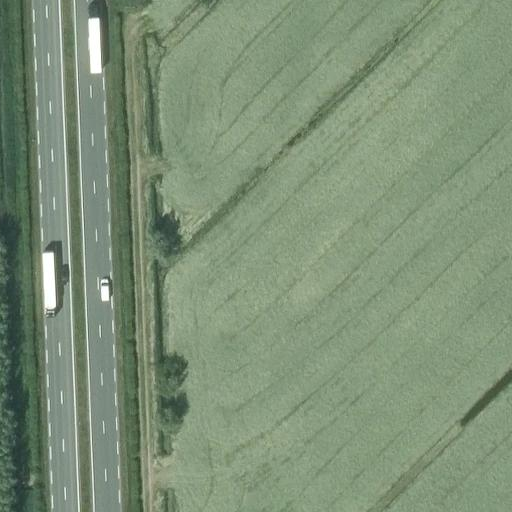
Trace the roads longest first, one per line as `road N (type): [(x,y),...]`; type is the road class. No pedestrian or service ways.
road 1 (primary): [(106,511),(86,0)]
road 2 (primary): [(45,0),(65,511)]
road 3 (track): [(147,511),(129,30)]
